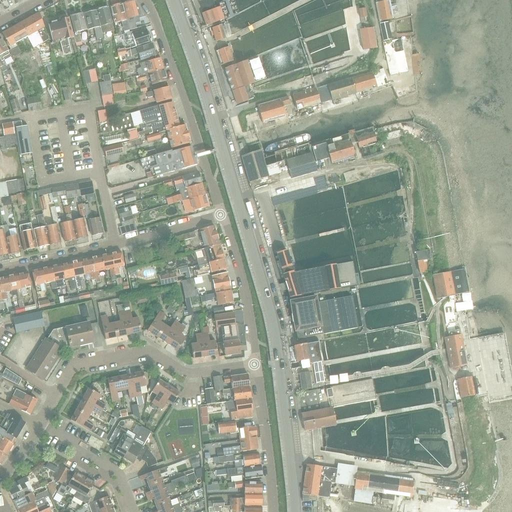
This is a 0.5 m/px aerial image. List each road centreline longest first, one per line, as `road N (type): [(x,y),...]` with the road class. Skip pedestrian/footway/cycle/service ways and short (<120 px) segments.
road 1 (secondary): [(294,511),(270,316),(172,0)]
road 2 (residential): [(37,423),(51,394),(82,363),(148,351),(186,373),(256,364)]
road 3 (residential): [(219,215),(144,0)]
road 4 (residential): [(0,270),(219,215)]
road 5 (residential): [(256,364),(219,215)]
road 6 (residential): [(273,511),(256,364)]
road 7 (residential): [(135,511),(116,470),(37,423)]
